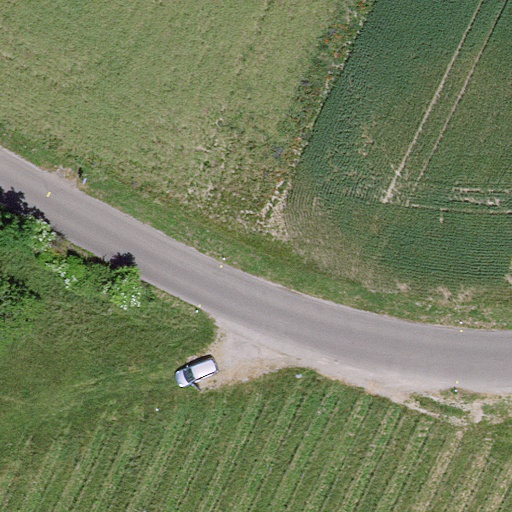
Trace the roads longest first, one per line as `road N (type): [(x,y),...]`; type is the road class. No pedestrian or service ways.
road 1 (tertiary): [(511,360),(392,351),(294,322),(0,178)]
road 2 (track): [(294,322),(261,365),(223,382),(126,403),(0,446)]
